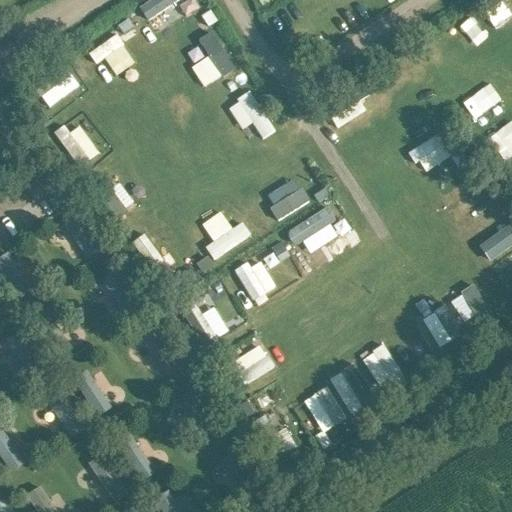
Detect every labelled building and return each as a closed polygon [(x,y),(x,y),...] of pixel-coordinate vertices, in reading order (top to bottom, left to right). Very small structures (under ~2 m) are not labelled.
[(180,12),(175,4),(180,0),(155,0),(152,3),(165,22),(180,12)] [(196,40),(205,58),(189,66),(201,88),(234,71),(212,31),(196,40)] [(118,35),(86,52),(93,66),(104,60),(113,76),(134,65),(118,35)] [(261,141),(275,131),(248,91),(234,100),(261,141)] [(337,130),(366,111),(358,100),(330,119),(337,130)] [(96,157),(81,126),(67,133),(65,127),(55,131),(73,168),(96,157)] [(439,133),(407,152),(421,175),(452,156),(439,133)] [(293,179),(263,197),(277,221),(308,202),(293,179)] [(447,208),(463,229),(496,204),(479,182),(447,208)] [(250,238),(242,222),(230,229),(221,212),(200,223),(210,243),(204,246),(210,258),(250,238)] [(75,213),(61,223),(86,258),(100,248),(75,213)] [(472,235),(490,254),(511,234),(511,230),(496,213),(472,235)] [(307,266),(333,252),(315,219),(289,233),(307,266)] [(156,279),(169,272),(147,234),(134,241),(156,279)] [(0,274),(16,298),(30,289),(6,252),(0,256),(0,274)] [(260,260),(235,272),(249,302),(275,290),(260,260)] [(449,299),(461,324),(488,312),(476,286),(449,299)] [(421,316),(435,348),(459,337),(446,306),(421,316)] [(140,339),(157,361),(164,355),(148,333),(140,339)] [(360,359),(377,389),(401,375),(384,345),(360,359)] [(244,386),(273,368),(259,346),(230,364),(244,386)] [(347,414),(373,402),(355,364),(329,376),(347,414)] [(70,380),(93,419),(110,409),(87,370),(70,380)] [(322,434),(346,420),(326,386),(302,401),(322,434)] [(64,396),(48,405),(67,439),(83,430),(64,396)] [(265,417),(251,423),(267,460),(295,447),(287,428),(273,434),(265,417)] [(0,457),(11,473),(24,463),(0,428),(0,457)] [(117,441),(139,483),(153,476),(131,434),(117,441)] [(113,502),(127,493),(101,454),(87,464),(113,502)] [(56,511),(40,486),(25,495),(35,511),(56,511)] [(148,505),(152,511),(180,511),(170,493),(148,505)] [(14,511),(6,497),(0,500),(0,511),(14,511)]
